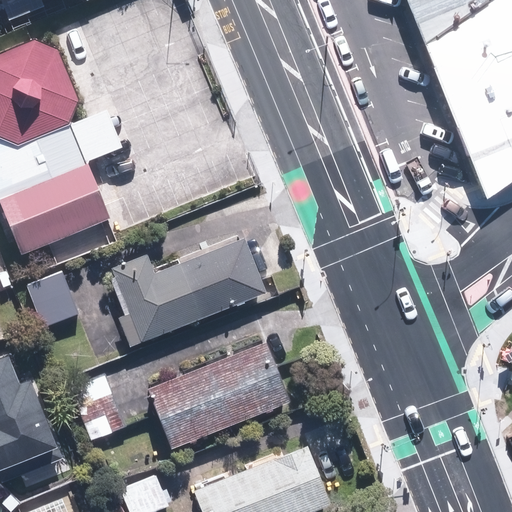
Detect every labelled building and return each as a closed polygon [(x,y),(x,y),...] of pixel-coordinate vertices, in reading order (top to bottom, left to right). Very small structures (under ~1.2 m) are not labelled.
[(511,0),(407,0),(487,198),(511,181),(511,0)] [(60,41),(0,63),(0,242),(5,255),(98,221),(81,175),(107,165),(60,41)] [(244,236),(155,271),(147,252),(112,266),(141,339),(266,290),(244,236)] [(79,311),(62,269),(28,282),(44,324),(79,311)] [(291,400),(266,339),(149,386),(173,446),(291,400)] [(62,455),(57,442),(58,442),(30,375),(19,379),(8,350),(0,353),(0,475),(2,480),(62,455)] [(127,424),(105,371),(70,385),(91,439),(127,424)] [(307,444),(193,489),(202,511),(304,511),(330,502),(307,444)] [(136,511),(148,511),(168,503),(155,474),(125,488),(136,511)]
